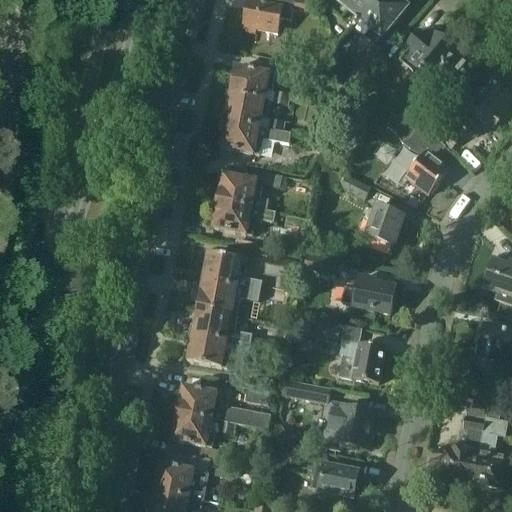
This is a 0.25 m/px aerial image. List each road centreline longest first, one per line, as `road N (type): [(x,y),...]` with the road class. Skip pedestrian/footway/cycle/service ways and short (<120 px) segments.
road 1 (residential): [(92,511),(171,87),(195,0)]
road 2 (residential): [(395,511),(450,243),(511,166)]
road 3 (primary): [(52,271),(146,0)]
road 4 (primary): [(107,0),(52,271)]
road 5 (primary): [(0,505),(52,271)]
